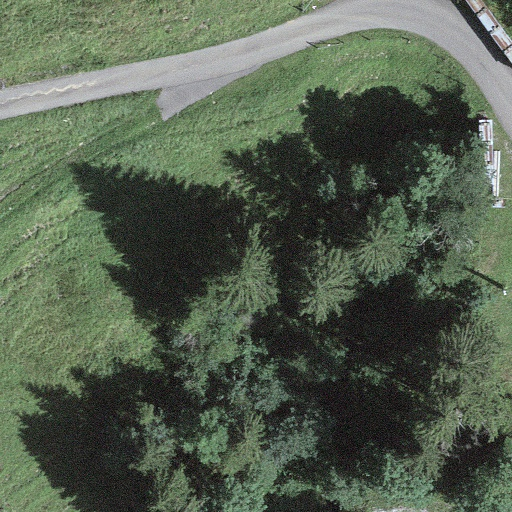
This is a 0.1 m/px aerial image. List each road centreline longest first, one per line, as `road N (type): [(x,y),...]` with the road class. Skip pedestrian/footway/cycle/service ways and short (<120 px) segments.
road 1 (track): [(0,115),(339,28),(434,13),(503,68),(511,86)]
road 2 (track): [(0,214),(182,107),(219,59)]
